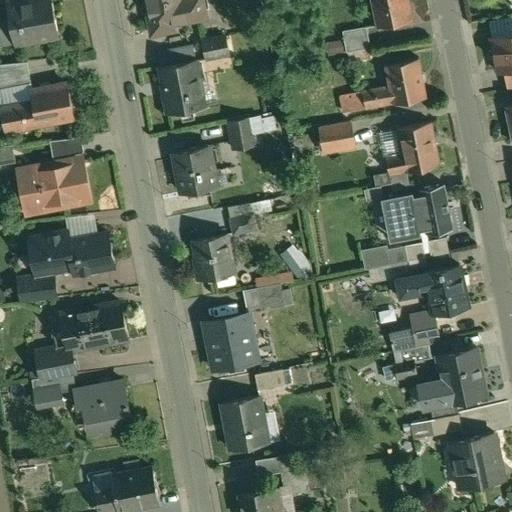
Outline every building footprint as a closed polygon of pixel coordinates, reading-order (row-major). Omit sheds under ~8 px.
[(31,0),(23,2),(22,0),(14,0),(8,1),(16,44),(59,36),(52,0),(31,0)] [(146,0),(150,15),(148,15),(152,34),(173,30),(172,23),(205,17),(201,0),(146,0)] [(406,0),(373,0),(379,26),(411,19),(406,0)] [(370,48),(366,26),(343,30),(345,41),(346,52),(370,48)] [(511,33),(492,38),(499,72),(505,71),(511,69),(511,33)] [(226,36),(202,40),(206,59),(229,54),(226,36)] [(345,41),(328,44),(330,55),(346,52),(345,41)] [(164,49),(167,62),(197,55),(193,42),(164,49)] [(369,49),(347,53),(349,64),(371,60),(369,49)] [(418,58),(386,64),(390,85),(393,103),(426,97),(418,58)] [(196,59),(160,66),(165,94),(163,94),(167,113),(205,106),(196,59)] [(27,61),(1,63),(6,88),(32,83),(27,61)] [(34,102),(2,108),(6,129),(74,117),(67,83),(31,90),(34,102)] [(390,85),(341,95),(344,113),(393,103),(390,85)] [(250,117),(228,121),(234,150),(256,145),(250,117)] [(350,121),(320,126),(324,152),(355,147),(350,121)] [(431,122),(398,129),(403,154),(386,158),(389,175),(406,171),(406,172),(440,165),(431,122)] [(51,142),(53,158),(84,152),(81,137),(51,142)] [(0,147),(0,164),(15,162),(12,145),(0,147)] [(209,146),(174,152),(182,193),(216,186),(209,146)] [(48,164),(25,168),(32,206),(55,202),(54,195),(62,194),(64,205),(90,200),(82,162),(49,168),(48,164)] [(444,184),(418,189),(419,196),(426,228),(427,235),(453,229),(444,184)] [(419,196),(414,197),(413,191),(386,197),(390,214),(394,213),(396,222),(392,222),(395,240),(421,235),(420,229),(426,228),(419,196)] [(228,207),(231,219),(252,215),(250,203),(228,207)] [(252,215),(231,219),(234,234),(255,229),(252,215)] [(68,229),(29,237),(36,274),(54,271),(73,267),(75,274),(114,266),(107,231),(69,238),(68,229)] [(227,234),(193,240),(197,258),(194,258),(198,280),(234,273),(227,234)] [(446,238),(429,242),(432,255),(449,251),(446,238)] [(403,247),(405,261),(424,258),(422,243),(403,247)] [(293,246),(282,255),(300,278),(311,269),(293,246)] [(362,251),(365,268),(405,261),(403,247),(388,249),(387,246),(362,251)] [(460,265),(425,273),(425,274),(427,285),(433,314),(468,307),(460,265)] [(36,274),(18,277),(21,302),(57,297),(54,271),(37,274),(36,274)] [(425,274),(395,280),(399,296),(415,293),(414,288),(427,285),(425,274)] [(280,283),(247,289),(251,312),(285,306),(292,304),(289,289),(282,290),(280,283)] [(121,302),(79,310),(79,309),(61,312),(67,344),(69,351),(86,347),(86,346),(128,338),(121,302)] [(247,312),(206,320),(215,369),(251,362),(248,343),(253,342),(247,312)] [(436,323),(413,328),(415,340),(393,344),(395,352),(429,345),(440,343),(436,323)] [(67,344),(36,350),(39,369),(71,363),(69,351),(67,344)] [(429,345),(400,351),(402,363),(414,361),(414,362),(432,358),(429,345)] [(476,348),(437,356),(442,380),(419,385),(423,408),(430,406),(456,401),(486,395),(476,348)] [(402,363),(394,365),(397,378),(417,374),(414,362),(414,361),(402,363)] [(71,363),(39,369),(41,378),(58,376),(73,374),(71,363)] [(282,369),(255,374),(258,390),(285,384),(282,369)] [(41,378),(32,379),(37,407),(63,402),(58,376),(41,378)] [(124,379),(75,389),(78,405),(83,404),(87,422),(101,419),(104,433),(133,428),(124,379)] [(260,395),(222,402),(222,403),(224,403),(230,430),(227,431),(231,449),(268,442),(260,395)] [(456,401),(430,406),(432,419),(458,414),(456,401)] [(432,419),(430,420),(433,435),(462,430),(458,414),(432,419)] [(494,432),(451,441),(456,465),(459,464),(464,487),(460,487),(461,489),(503,480),(494,432)] [(279,456),(256,460),(258,476),(282,472),(279,456)] [(152,466),(113,474),(111,469),(88,473),(95,511),(119,507),(120,510),(159,502),(152,466)] [(255,479),(238,482),(240,493),(239,493),(242,511),(283,511),(280,492),(273,493),(272,487),(257,490),(255,479)]
